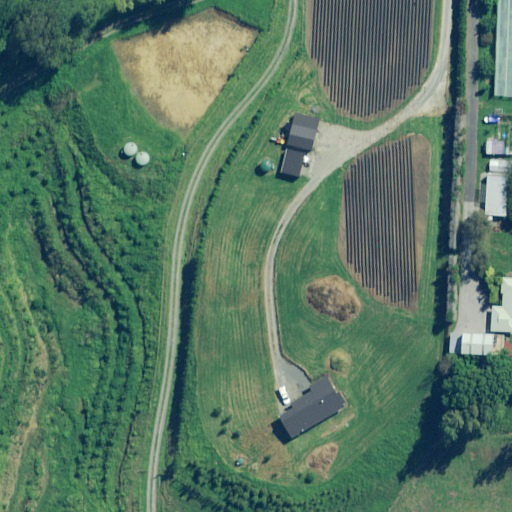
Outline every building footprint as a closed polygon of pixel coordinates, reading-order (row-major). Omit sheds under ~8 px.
[(511,0),(500,0),(498,97),(511,97),(511,0)] [(511,120),(503,120),(503,134),(510,135),(511,120)] [(504,140),(488,140),(488,153),(504,154),(504,140)] [(511,160),(492,159),(491,170),(511,171),(511,160)] [(509,177),(489,176),(487,215),(507,216),(509,177)] [(511,277),(502,277),(502,293),(504,293),(503,307),(494,307),(493,331),(511,331),(511,277)] [(497,336),(453,333),(452,357),(496,359),(497,336)]
